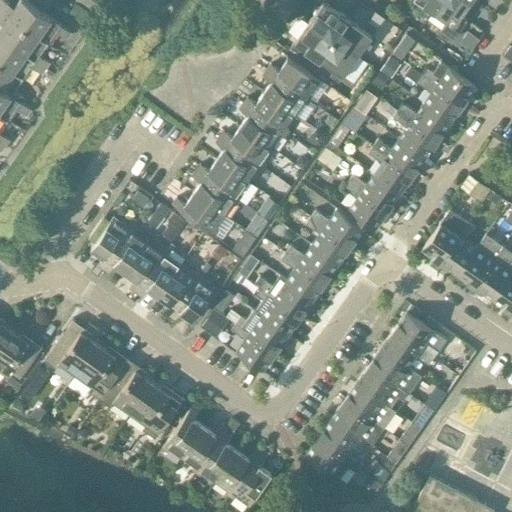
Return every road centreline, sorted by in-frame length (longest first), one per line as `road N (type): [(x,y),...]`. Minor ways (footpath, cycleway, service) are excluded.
road 1 (residential): [(59,273),(254,409),(270,410),(384,259)]
road 2 (residential): [(384,259),(499,104),(489,49),(511,16)]
road 3 (residential): [(59,273),(56,238),(132,128),(169,156)]
road 4 (residential): [(384,259),(511,346)]
